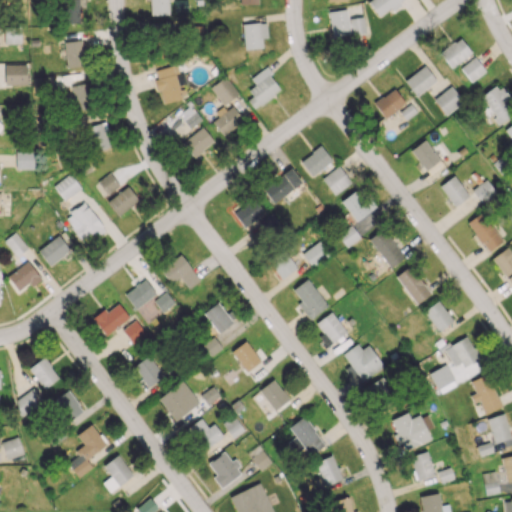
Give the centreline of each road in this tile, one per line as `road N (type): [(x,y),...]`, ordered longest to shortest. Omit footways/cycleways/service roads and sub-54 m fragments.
road 1 (residential): [(114,0),(121,71),(151,156),(363,439),(388,511)]
road 2 (residential): [(468,0),(50,314),(0,339)]
road 3 (residential): [(293,0),(295,36),(314,84),(511,343)]
road 4 (residential): [(50,314),(201,511)]
